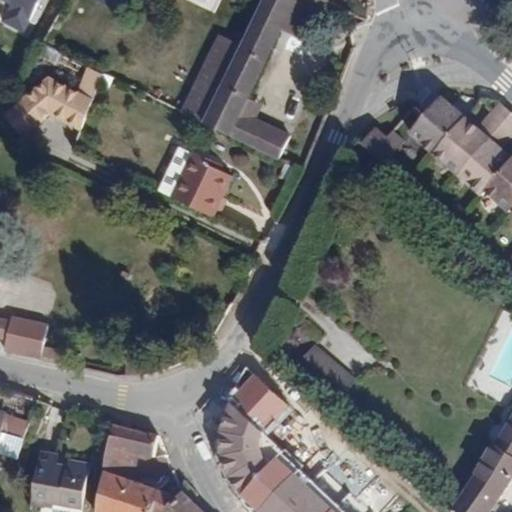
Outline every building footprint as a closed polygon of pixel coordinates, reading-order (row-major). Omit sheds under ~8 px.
[(0,0),(0,20),(27,32),(40,0),(0,0)] [(122,0),(65,0),(49,29),(92,53),(122,0)] [(328,3),(322,0),(264,0),(254,21),(278,34),(282,27),(308,40),(328,3)] [(278,34),(254,21),(245,42),(269,54),(278,34)] [(269,54),(245,42),(204,123),(248,144),(259,122),(240,113),(269,54)] [(345,72),(351,55),(343,50),(329,62),(345,72)] [(103,73),(90,67),(79,98),(93,103),(99,85),(103,73)] [(103,73),(99,85),(110,89),(114,78),(103,73)] [(422,110),(431,98),(425,94),(415,105),(422,110)] [(511,134),(511,114),(500,105),(478,130),(439,96),(409,132),(480,195),(484,191),(511,159),(499,148),(511,134)] [(43,121),(27,101),(7,117),(23,137),(43,121)] [(248,144),(278,158),(289,137),(259,122),(248,144)] [(64,148),(73,152),(79,136),(64,130),(59,142),(64,148)] [(373,130),(361,144),(384,164),(402,143),(391,133),(384,140),(373,130)] [(71,157),(73,152),(64,148),(59,142),(56,152),(71,157)] [(172,198),(213,218),(232,178),(221,172),(212,167),(215,162),(194,152),(172,198)] [(511,157),(511,159),(484,191),(509,212),(511,210),(511,211),(511,157)] [(212,167),(221,172),(223,167),(215,162),(212,167)] [(511,256),(500,269),(511,279),(511,256)] [(0,337),(8,339),(8,336),(11,323),(0,320),(0,337)] [(5,351),(42,359),(44,344),(8,336),(8,339),(5,351)] [(334,394),(350,373),(315,342),(296,364),(334,394)] [(288,406),(253,374),(232,398),(264,429),(288,406)] [(238,494),(266,466),(258,448),(261,432),(226,400),(217,435),(218,460),(225,480),(238,494)] [(511,416),(482,467),(451,511),(489,511),(511,478),(511,416)] [(24,439),(28,428),(6,420),(2,433),(24,439)] [(114,425),(114,426),(97,511),(167,511),(180,498),(160,491),(161,484),(149,480),(147,486),(133,482),(138,457),(153,459),(157,435),(114,425)] [(24,439),(2,433),(0,439),(0,453),(17,457),(24,439)] [(82,508),(89,466),(68,462),(68,467),(57,466),(59,456),(41,453),(31,505),(54,510),(55,504),(82,508)] [(256,511),(293,473),(275,457),(266,466),(238,494),(256,511)] [(257,511),(328,511),(331,509),(293,473),(256,511),(257,511)] [(180,498),(167,511),(201,511),(183,494),(180,498)]
